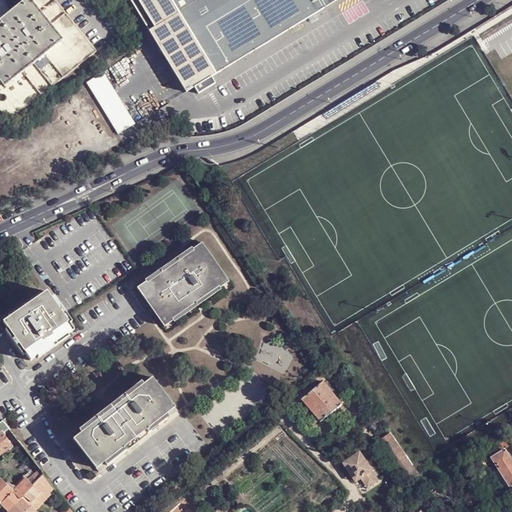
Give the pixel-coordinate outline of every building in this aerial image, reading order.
[(97,48),(57,0),(32,0),(37,6),(40,10),(48,19),(54,26),(61,35),(63,37),(56,43),(45,52),(34,61),(24,70),(12,79),(5,85),(4,83),(0,78),(0,107),(10,120),(97,48)] [(1,21),(33,59),(43,50),(45,52),(56,43),(55,41),(61,35),(54,26),(52,28),(46,20),(48,19),(40,10),(38,12),(35,7),(37,6),(32,0),(26,0),(23,3),(22,0),(10,10),(11,12),(1,21)] [(131,0),(187,91),(195,86),(199,93),(216,83),(212,76),(225,68),(235,62),(278,36),(305,20),(313,15),(326,7),(337,0),(131,0)] [(10,10),(0,18),(0,19),(1,21),(11,12),(10,10)] [(48,19),(46,20),(52,28),(54,26),(48,19)] [(33,59),(1,21),(0,21),(0,78),(4,83),(11,77),(12,79),(24,70),(23,68),(33,59)] [(33,59),(34,61),(45,52),(43,50),(33,59)] [(23,68),(24,70),(34,61),(33,59),(23,68)] [(421,63),(409,69),(419,87),(431,81),(421,63)] [(107,73),(89,82),(115,136),(134,128),(107,73)] [(4,128),(0,131),(0,142),(11,133),(6,127),(4,128)] [(511,189),(500,167),(489,172),(511,215),(511,189)] [(202,243),(193,250),(194,251),(181,260),(179,257),(176,260),(177,262),(162,273),(160,270),(157,272),(159,275),(147,283),(146,282),(136,288),(164,327),(173,321),(172,320),(194,304),(198,302),(219,287),(220,288),(229,282),(202,243)] [(219,287),(198,302),(200,304),(221,290),(220,288),(219,287)] [(2,323),(7,330),(4,332),(22,357),(25,355),(30,362),(36,357),(38,358),(68,337),(67,335),(73,331),(68,324),(71,322),(53,297),(50,299),(45,292),(39,297),(38,295),(7,316),(9,319),(2,323)] [(194,304),(172,320),(173,321),(174,323),(196,307),(194,304)] [(322,346),(317,350),(323,359),(328,355),(322,346)] [(333,362),(338,369),(343,366),(338,359),(333,362)] [(180,415),(151,378),(128,396),(126,393),(122,397),(124,400),(100,418),(97,415),(94,417),(96,420),(73,438),(102,476),(180,415)] [(300,399),(319,421),(325,416),(333,410),(340,404),(321,381),(300,399)] [(97,415),(100,418),(124,400),(122,397),(97,415)] [(343,408),(340,404),(333,410),(336,414),(343,408)] [(333,410),(325,416),(328,421),(336,414),(333,410)] [(0,454),(13,446),(5,434),(10,430),(3,421),(0,422),(0,454)] [(389,432),(375,441),(404,483),(408,480),(417,474),(389,432)] [(504,449),(491,458),(498,468),(510,460),(504,449)] [(357,452),(341,463),(354,482),(359,478),(362,476),(369,486),(378,480),(357,452)] [(511,483),(511,458),(510,460),(498,468),(495,470),(505,488),(511,483)] [(481,461),(474,466),(477,471),(485,466),(481,461)] [(37,511),(36,511),(34,508),(49,492),(50,493),(55,488),(43,473),(32,484),(20,497),(7,510),(9,511),(37,511)] [(408,480),(415,485),(420,478),(417,474),(408,480)] [(32,484),(27,480),(24,476),(14,485),(12,486),(10,483),(8,485),(20,497),(32,484)] [(362,476),(359,478),(367,488),(369,486),(362,476)] [(0,503),(7,510),(20,497),(8,485),(5,483),(1,478),(0,478),(0,503)] [(34,508),(36,511),(52,495),(50,493),(49,492),(34,508)]
